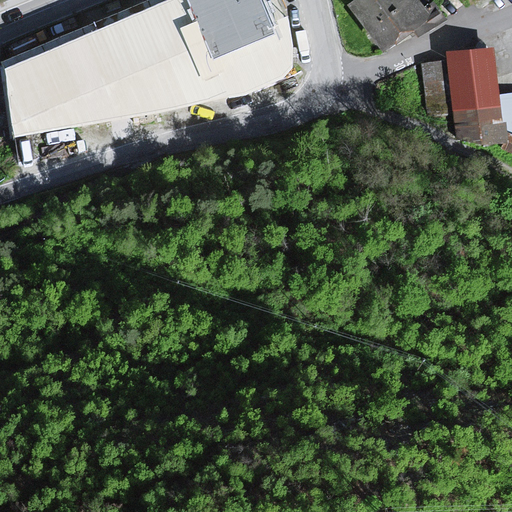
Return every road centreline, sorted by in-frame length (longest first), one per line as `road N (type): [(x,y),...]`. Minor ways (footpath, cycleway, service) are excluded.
road 1 (unclassified): [(322,76),(311,98),(280,116),(145,146),(0,194)]
road 2 (track): [(322,76),(466,180),(511,192)]
road 3 (residential): [(511,14),(377,67),(322,76)]
